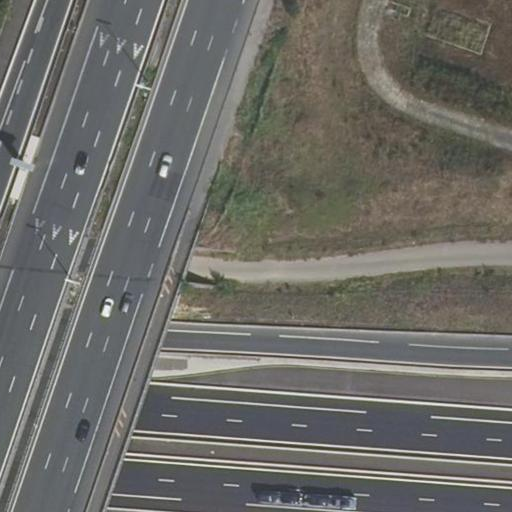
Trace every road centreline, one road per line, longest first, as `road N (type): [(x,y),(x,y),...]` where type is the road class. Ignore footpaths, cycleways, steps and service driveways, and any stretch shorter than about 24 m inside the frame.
road 1 (motorway): [(43,511),(221,0)]
road 2 (unclassified): [(0,251),(254,276),(511,253)]
road 3 (trunk): [(511,441),(0,404)]
road 4 (trunk): [(0,468),(511,504)]
road 5 (motorway): [(137,0),(0,403)]
road 6 (trunk): [(511,358),(165,344)]
road 7 (track): [(377,0),(369,59),(390,95),(511,141)]
road 8 (motorway): [(59,0),(0,178)]
road 9 (motorway): [(165,344),(0,334)]
